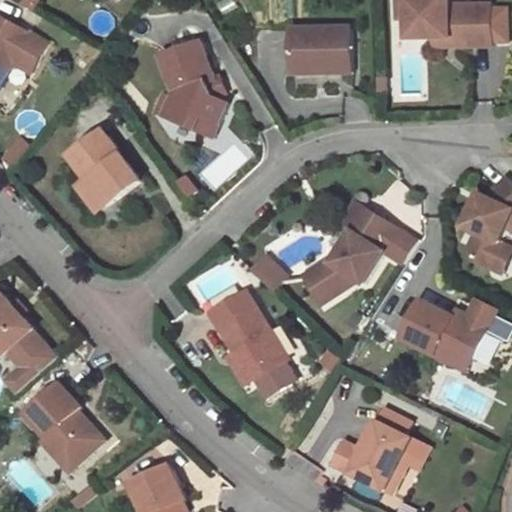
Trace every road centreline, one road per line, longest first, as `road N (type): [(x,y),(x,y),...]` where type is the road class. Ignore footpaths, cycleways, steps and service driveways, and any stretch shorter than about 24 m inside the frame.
road 1 (residential): [(113,331),(289,165),(342,142),(478,152)]
road 2 (unclassified): [(113,331),(224,449),(301,511)]
road 3 (unclassified): [(0,206),(113,331)]
